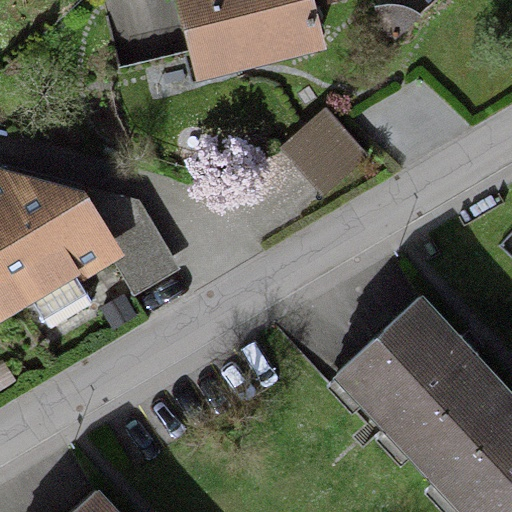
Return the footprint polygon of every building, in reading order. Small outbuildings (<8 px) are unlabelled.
[(183,0),(197,55),(221,49),(225,63),(318,39),(308,0),(309,0),(183,0)] [(2,180),(0,180),(0,314),(31,296),(49,326),(92,301),(74,270),(109,250),(78,199),(2,180)] [(338,379),(417,461),(498,383),(419,301),(338,379)] [(417,461),(466,511),(511,511),(511,397),(498,383),(417,461)] [(117,511),(98,489),(72,511),(117,511)]
